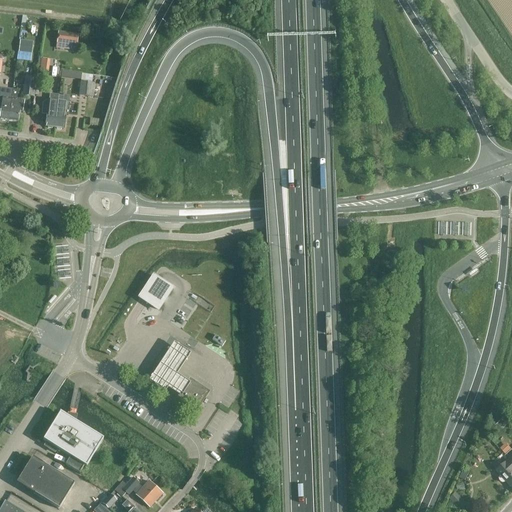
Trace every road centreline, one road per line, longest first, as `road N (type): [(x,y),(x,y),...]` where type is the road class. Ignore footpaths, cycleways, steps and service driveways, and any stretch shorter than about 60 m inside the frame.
road 1 (motorway): [(331,511),(314,0)]
road 2 (motorway): [(117,188),(139,124),(183,46),(213,34),(245,43),(264,68),(282,245),(299,310)]
road 3 (motorway): [(421,511),(480,373),(495,315),(505,223),(497,172)]
road 4 (motorway): [(288,0),(299,310)]
road 5 (primary): [(226,212),(395,200),(497,172)]
road 6 (unclassified): [(181,496),(201,469),(197,440),(72,357)]
road 7 (motorway): [(299,310),(305,511)]
road 8 (motorway): [(497,172),(466,98),(401,0)]
road 9 (motorway): [(163,0),(120,100),(96,185)]
road 10 (unclassified): [(0,469),(72,357)]
